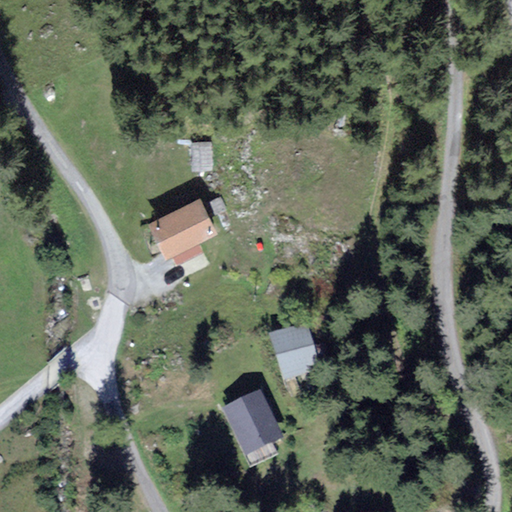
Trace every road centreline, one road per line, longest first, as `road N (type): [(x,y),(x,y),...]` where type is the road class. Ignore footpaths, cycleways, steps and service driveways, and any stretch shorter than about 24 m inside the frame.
road 1 (residential): [(491,511),(483,439),(446,321),(454,0)]
road 2 (residential): [(160,511),(103,358),(121,294),(119,257),(0,58)]
road 3 (track): [(375,0),(399,121),(375,227),(401,344),(418,405),(481,431)]
